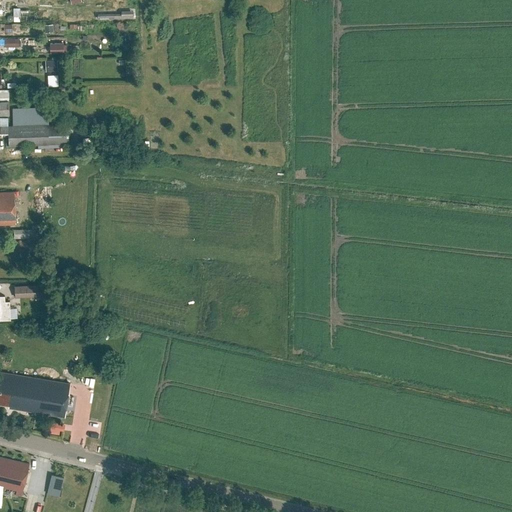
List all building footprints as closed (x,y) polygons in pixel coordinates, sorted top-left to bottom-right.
[(12,19),(27,19),(27,18),(42,18),(42,9),(12,9),(12,19)] [(16,47),(15,39),(6,39),(6,48),(16,47)] [(63,43),(50,43),(50,53),(63,52),(63,43)] [(47,75),(47,84),(55,85),(55,75),(47,75)] [(0,115),(9,115),(8,90),(0,90),(0,115)] [(8,146),(69,144),(68,123),(46,124),(45,108),(12,109),(12,117),(0,117),(0,136),(8,136),(8,146)] [(0,224),(16,224),(15,192),(0,192),(0,224)] [(29,229),(14,229),(14,238),(29,238),(29,229)] [(15,287),(16,297),(36,296),(36,300),(45,299),(45,285),(15,287)] [(0,319),(11,319),(10,301),(5,301),(5,296),(0,295),(0,319)] [(0,403),(9,405),(9,408),(65,417),(71,383),(0,371),(0,403)] [(64,424),(51,422),(50,428),(63,431),(64,424)] [(0,486),(17,490),(16,495),(21,496),(29,464),(0,456),(0,486)] [(45,494),(58,495),(60,475),(47,474),(45,494)]
